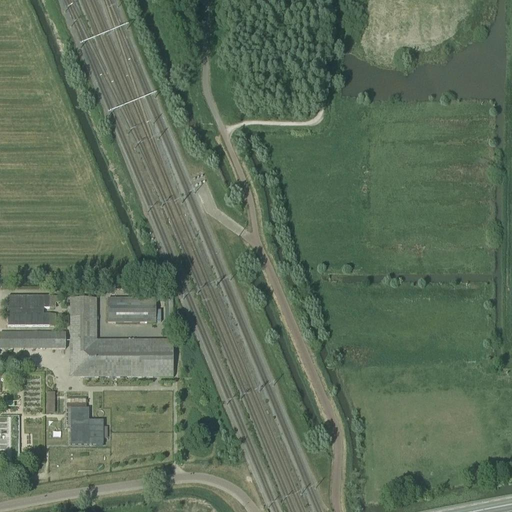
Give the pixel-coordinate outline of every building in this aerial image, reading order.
[(7,328),(49,328),(49,315),(43,315),(43,309),(49,309),(49,298),(7,298),(7,328)] [(70,300),(70,379),(172,378),(172,342),(96,342),(96,300),(70,300)] [(107,324),(155,324),(155,300),(107,300),(107,324)] [(0,350),(65,350),(65,334),(0,334),(0,350)] [(46,393),(47,413),(55,412),(55,392),(46,393)] [(70,409),(70,446),(102,446),(102,421),(90,421),(88,421),(88,409),(70,409)]
